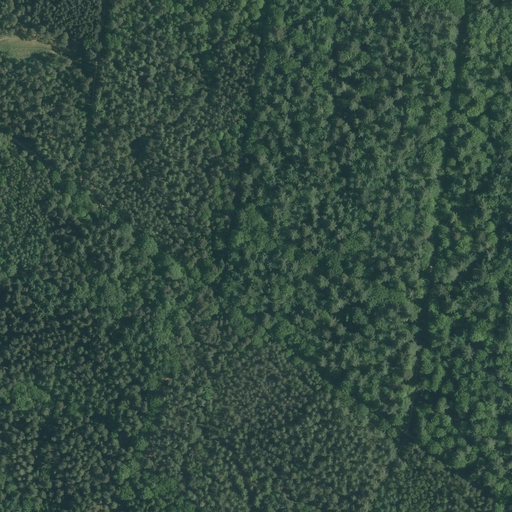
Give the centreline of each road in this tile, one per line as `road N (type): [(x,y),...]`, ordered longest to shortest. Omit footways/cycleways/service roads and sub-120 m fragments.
road 1 (track): [(407,434),(453,96)]
road 2 (track): [(169,0),(259,47),(450,116)]
road 3 (track): [(266,0),(219,292)]
road 4 (track): [(194,274),(132,475),(182,511)]
road 5 (track): [(0,128),(194,274)]
road 6 (track): [(219,292),(407,434)]
road 7 (track): [(232,220),(423,301)]
road 8 (track): [(105,0),(78,189)]
road 9 (track): [(407,434),(504,508)]
